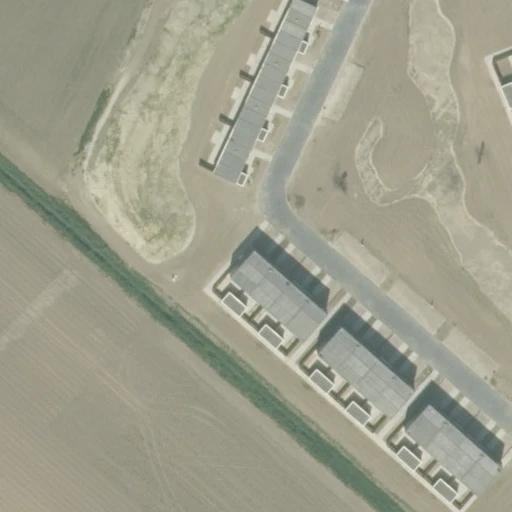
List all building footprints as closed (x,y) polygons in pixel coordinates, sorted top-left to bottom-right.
[(308,0),(290,0),(273,37),(296,48),(296,47),(311,15),(316,4),(308,0)] [(273,37),(253,81),(275,91),(290,59),(296,48),(273,37)] [(301,37),(296,47),(302,51),(306,43),(308,40),(301,37)] [(511,78),(501,84),(505,95),(511,92),(511,78)] [(281,80),(276,91),(282,94),(286,87),(287,84),(281,80)] [(253,81),(233,125),(255,135),(270,103),(275,91),(253,81)] [(260,124),(255,135),(262,138),(265,130),(267,127),(260,124)] [(233,125),(212,169),(235,179),(250,146),(255,135),(233,125)] [(240,168),(235,179),(241,182),(245,174),(246,172),(240,168)] [(253,242),(228,269),(247,286),(271,258),(268,256),(264,252),(254,243),(253,242)] [(271,258),(247,286),(265,302),(289,274),(288,273),(279,265),(274,261),(271,258)] [(289,274),(265,302),(283,318),(308,290),(305,288),(300,284),(291,276),(289,274)] [(220,297),(229,305),(237,296),(228,288),(220,297)] [(308,290),(283,318),(302,334),(326,306),(324,305),(315,297),(310,293),(308,290)] [(237,296),(229,305),(238,313),(246,304),(237,296)] [(340,319),(316,346),(334,362),(358,335),(355,332),(351,328),(342,320),(340,319)] [(257,330),(256,330),(265,338),(274,328),(265,320),(257,330)] [(274,328),(265,338),(274,346),(275,345),(283,336),(274,328)] [(358,335),(334,362),(352,378),(376,351),(375,350),(366,342),(361,338),(358,335)] [(376,351),(352,378),(370,394),(394,367),(392,364),(387,360),(378,352),(376,351)] [(307,374),(316,382),(324,373),(315,365),(307,374)] [(394,367),(370,394),(389,411),(413,383),(411,382),(402,373),(397,369),(394,367)] [(324,373),(316,382),(325,390),(333,381),(324,373)] [(427,396),(403,423),(421,439),(445,412),(443,409),(438,405),(429,397),(427,396)] [(344,406),(343,406),(353,414),(361,405),(352,397),(344,406)] [(361,405),(353,414),(362,422),(370,413),(361,405)] [(445,412),(421,439),(439,455),(464,428),(462,427),(453,418),(448,415),(445,412)] [(464,428),(439,455),(458,472),(482,444),(479,442),(475,438),(465,429),(464,428)] [(394,451),(403,459),(411,450),(402,442),(394,451)] [(482,444),(458,472),(476,488),(500,460),(499,459),(489,451),(485,447),(482,444)] [(411,450),(403,459),(412,467),(420,458),(411,450)] [(431,483),(440,491),(448,482),(439,474),(431,483)] [(448,482),(440,491),(449,499),(457,490),(448,482)]
